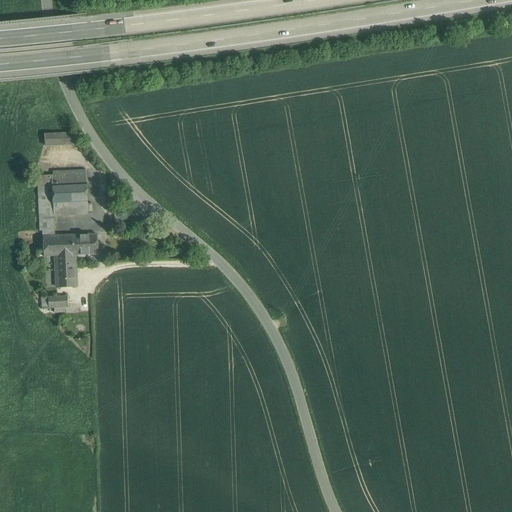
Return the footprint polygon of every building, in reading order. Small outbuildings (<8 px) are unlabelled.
[(403,12),(404,18),(430,13),(429,8),(403,12)] [(74,133),(44,134),(45,145),(82,144),(74,133)] [(53,175),(38,176),(40,231),(42,231),(55,230),(54,216),(88,214),(86,170),(53,171),(53,175)] [(55,230),(42,231),(44,256),(56,256),(55,236),(55,230)] [(97,234),(72,235),(73,255),(75,255),(98,254),(97,234)] [(72,235),(55,236),(56,256),(56,257),(57,287),(76,286),(75,255),(73,255),(72,235)] [(67,296),(42,297),(42,308),(68,307),(67,296)]
